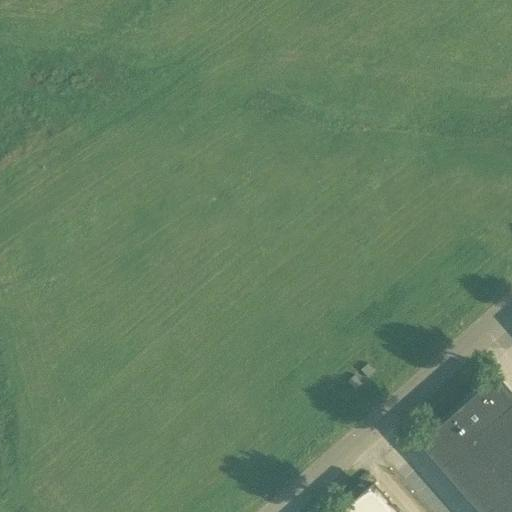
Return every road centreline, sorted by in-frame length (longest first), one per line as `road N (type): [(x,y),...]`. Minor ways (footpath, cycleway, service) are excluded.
road 1 (unknown): [(142,0),(331,181),(511,67)]
road 2 (unclassified): [(280,511),(511,308)]
road 3 (unknown): [(125,0),(0,59)]
